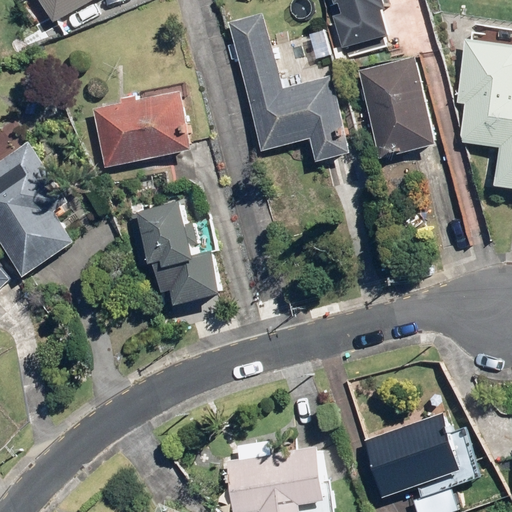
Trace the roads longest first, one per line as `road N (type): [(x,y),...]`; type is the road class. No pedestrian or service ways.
road 1 (residential): [(14,511),(126,416),(240,364),(409,318),(502,312)]
road 2 (unknown): [(282,325),(198,0)]
